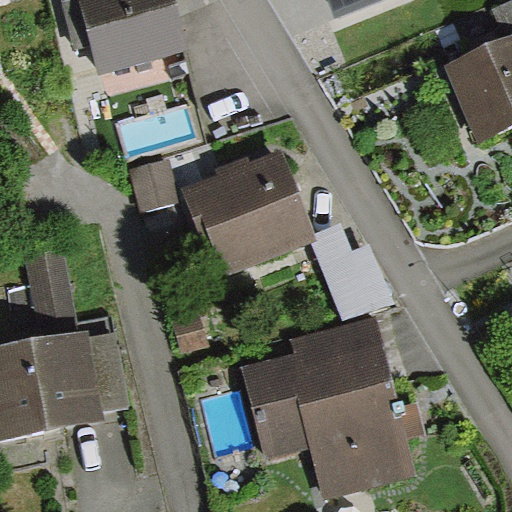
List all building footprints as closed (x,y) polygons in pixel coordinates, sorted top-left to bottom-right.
[(79,0),(63,3),(77,56),(96,51),(103,80),(189,60),(171,0),(79,0)] [(324,0),(333,23),(395,0),(324,0)] [(511,45),(449,70),(485,148),(511,138),(511,45)] [(220,180),(184,195),(218,280),(320,243),(284,154),(260,164),(257,158),(217,172),(220,180)] [(167,163),(137,173),(148,208),(178,199),(167,163)] [(320,243),(352,320),(390,305),(371,257),(357,263),(345,233),(320,243)] [(61,253),(29,258),(41,329),(73,324),(61,253)] [(297,361),(244,373),(264,463),(313,453),(324,503),(415,485),(377,321),(292,339),(297,361)] [(89,336),(0,350),(0,447),(111,429),(107,417),(136,411),(120,337),(90,343),(89,336)]
